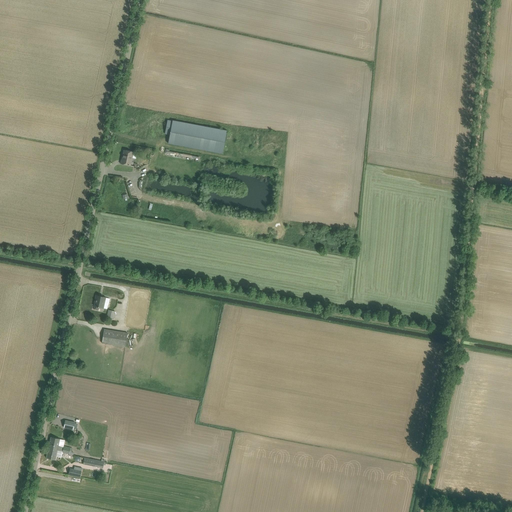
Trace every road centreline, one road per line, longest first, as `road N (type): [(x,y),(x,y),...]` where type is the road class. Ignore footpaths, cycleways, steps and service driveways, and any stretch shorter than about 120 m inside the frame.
road 1 (unclassified): [(25,511),(139,0)]
road 2 (track): [(471,187),(458,340),(420,511)]
road 3 (track): [(487,0),(471,187)]
